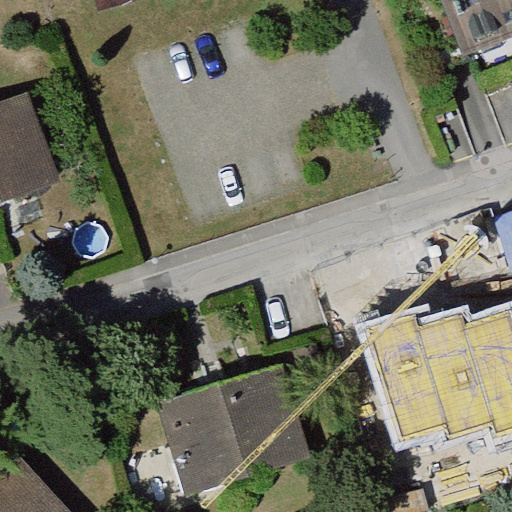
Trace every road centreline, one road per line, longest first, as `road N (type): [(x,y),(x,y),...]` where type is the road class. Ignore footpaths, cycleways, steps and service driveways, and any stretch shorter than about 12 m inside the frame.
road 1 (residential): [(511,175),(0,338)]
road 2 (unknown): [(443,197),(387,0)]
